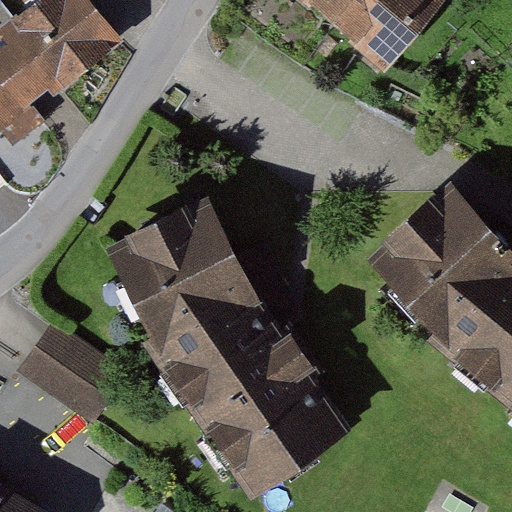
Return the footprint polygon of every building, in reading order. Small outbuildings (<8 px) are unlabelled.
[(27,0),(0,22),(0,131),(5,138),(134,32),(107,0),(27,0)] [(310,0),(386,69),(448,0),(310,0)] [(369,255),(511,401),(511,227),(456,170),(369,255)] [(155,331),(257,495),(351,427),(257,268),(210,185),(109,238),(155,331)] [(132,369),(52,318),(17,365),(93,421),(132,369)] [(0,511),(53,511),(0,482),(0,511)]
